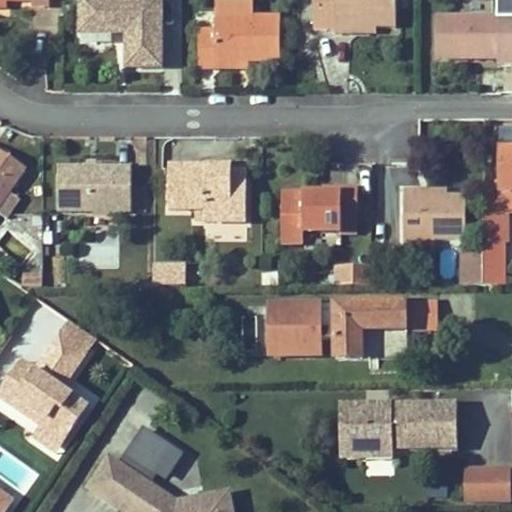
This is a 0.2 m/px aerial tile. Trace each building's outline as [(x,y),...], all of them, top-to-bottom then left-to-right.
[(162,69),(162,24),(154,24),(153,0),(80,0),(79,34),(114,34),(114,29),(126,30),(127,34),(126,68),(162,69)] [(153,0),(154,24),(162,24),(161,0),(153,0)] [(314,0),(315,30),(334,30),(334,34),(351,34),(351,28),(377,28),(396,28),(397,0),(314,0)] [(215,3),(215,18),(251,18),(251,3),(215,3)] [(215,18),(215,31),(199,32),(200,69),(216,69),(216,61),(249,62),(281,62),(281,18),(251,18),(215,18)] [(511,64),(511,18),(437,18),(437,59),(499,59),(499,64),(511,64)] [(511,150),(500,151),(500,193),(500,195),(511,194),(511,150)] [(25,172),(1,156),(0,157),(0,209),(11,193),(25,172)] [(233,172),(233,165),(208,165),(208,169),(208,176),(213,176),(214,172),(233,172)] [(233,184),(233,172),(214,172),(213,176),(208,176),(208,169),(170,168),(170,210),(198,210),(205,210),(206,221),(247,222),(248,184),(233,184)] [(132,214),(133,169),(58,169),(58,212),(132,214)] [(233,172),(233,184),(248,184),(248,172),(233,172)] [(357,234),(357,191),(343,190),(343,195),(324,195),(283,195),(282,244),(304,244),(304,233),(357,234)] [(466,241),(467,197),(448,197),(421,196),(421,191),(404,190),(406,240),(435,241),(466,241)] [(21,200),(11,193),(0,209),(0,215),(7,220),(21,200)] [(484,245),(505,245),(505,213),(500,213),(500,195),(500,193),(485,194),(484,245)] [(511,194),(500,195),(500,213),(505,213),(511,213),(511,194)] [(435,252),(435,241),(406,240),(406,252),(435,252)] [(505,286),(505,245),(484,245),(484,246),(484,286),(505,286)] [(462,286),(484,286),(484,246),(462,247),(462,286)] [(337,287),(372,286),(372,268),(337,269),(337,287)] [(181,288),(181,269),(155,269),(154,288),(181,288)] [(25,289),(44,289),(44,278),(25,278),(25,289)] [(268,299),(268,356),(322,356),(322,299),(268,299)] [(361,360),(361,331),(437,329),(437,304),(335,305),(335,360),(361,360)] [(65,445),(89,409),(63,391),(87,355),(60,338),(36,374),(22,364),(0,398),(0,400),(29,420),(34,412),(48,422),(43,429),(42,430),(65,445)] [(186,375),(186,364),(160,363),(160,374),(186,375)] [(461,453),(460,405),(343,406),(344,461),(391,461),(391,454),(461,453)] [(34,412),(29,420),(43,429),(48,422),(34,412)] [(165,482),(183,449),(140,426),(123,459),(165,482)] [(57,455),(65,445),(42,430),(35,441),(57,455)] [(233,511),(229,495),(178,506),(111,461),(90,492),(121,511),(122,510),(125,511),(233,511)] [(467,472),(467,505),(510,504),(510,472),(467,472)] [(426,500),(447,499),(446,485),(426,486),(426,500)] [(0,511),(4,511),(14,499),(0,489),(0,511)]
